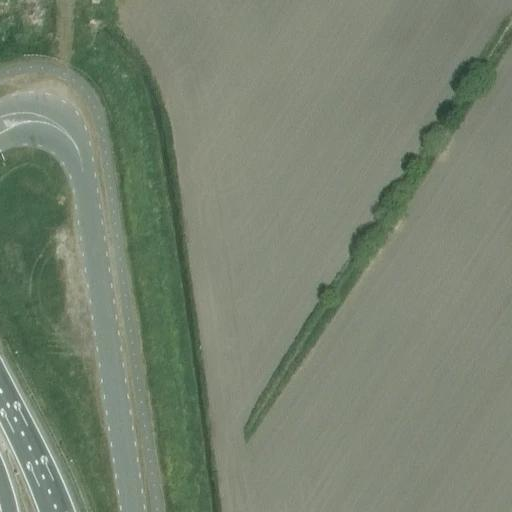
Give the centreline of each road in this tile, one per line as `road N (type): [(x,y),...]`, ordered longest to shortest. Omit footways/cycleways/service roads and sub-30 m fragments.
road 1 (unclassified): [(132,511),(76,147)]
road 2 (motorway): [(65,511),(0,374)]
